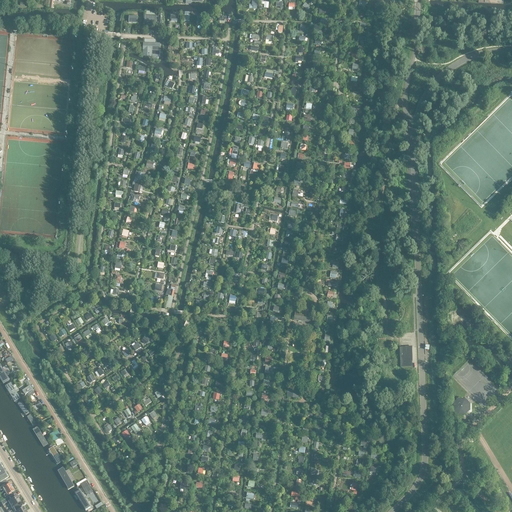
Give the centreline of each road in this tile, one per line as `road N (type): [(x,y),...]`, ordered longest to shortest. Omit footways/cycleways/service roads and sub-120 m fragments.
road 1 (unknown): [(395,511),(419,480),(425,448),(412,137),(430,89)]
road 2 (residential): [(112,511),(0,328)]
